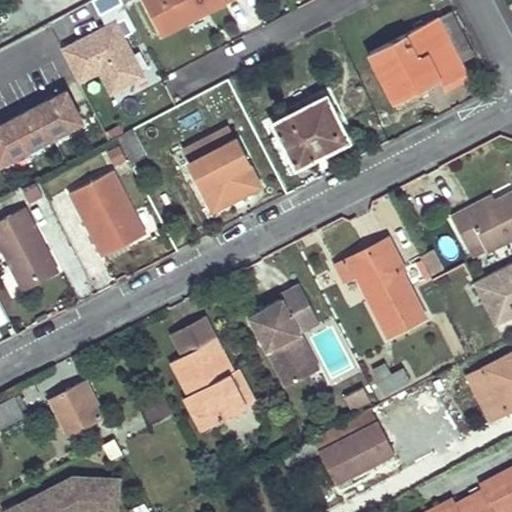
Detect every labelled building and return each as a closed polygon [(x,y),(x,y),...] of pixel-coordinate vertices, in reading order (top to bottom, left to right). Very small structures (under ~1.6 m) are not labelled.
[(122,2),(120,0),(92,0),(100,14),(122,2)] [(144,0),(161,33),(223,0),(144,0)] [(129,15),(122,2),(100,14),(106,26),(129,15)] [(451,11),(437,18),(461,62),(474,55),(451,11)] [(106,26),(62,49),(78,81),(100,70),(110,91),(142,75),(121,36),(136,28),(129,15),(106,26)] [(437,18),(369,52),(394,103),(438,80),(441,85),(466,73),(461,62),(437,18)] [(466,73),(441,85),(445,91),(469,78),(466,73)] [(65,90),(37,105),(54,136),(82,121),(65,90)] [(324,96),(273,123),(295,168),(347,140),(324,96)] [(37,105),(10,119),(26,150),(54,136),(37,105)] [(10,119),(0,124),(0,163),(26,150),(10,119)] [(226,127),(183,149),(190,162),(188,163),(213,210),(259,186),(235,138),(233,139),(226,127)] [(131,128),(116,136),(131,164),(146,155),(131,128)] [(111,170),(70,191),(103,255),(145,234),(111,170)] [(464,209),(449,216),(465,246),(479,240),(485,250),(511,236),(511,190),(493,200),(466,214),(464,209)] [(490,195),(464,209),(466,214),(493,200),(490,195)] [(23,208),(0,219),(0,246),(23,290),(56,273),(23,208)] [(387,237),(348,257),(356,272),(387,334),(424,315),(400,270),(403,269),(387,237)] [(429,250),(419,256),(429,276),(439,270),(429,250)] [(348,257),(335,263),(343,279),(356,272),(348,257)] [(511,260),(477,279),(497,316),(511,308),(511,260)] [(494,325),(511,316),(511,308),(497,316),(477,279),(472,282),(494,325)] [(318,323),(298,284),(279,294),(282,298),(247,316),(283,387),(318,369),(300,333),(318,323)] [(185,355),(211,342),(229,377),(242,370),(234,354),(226,358),(205,317),(173,333),(185,355)] [(185,355),(174,361),(192,397),(229,377),(211,342),(185,355)] [(511,352),(466,376),(489,421),(505,413),(501,405),(511,398),(511,352)] [(363,374),(379,403),(412,386),(403,368),(389,375),(383,364),(363,374)] [(242,370),(229,377),(245,408),(258,401),(242,370)] [(229,377),(192,397),(207,427),(245,408),(229,377)] [(49,398),(68,436),(103,418),(84,380),(49,398)] [(362,385),(344,393),(351,408),(369,399),(362,385)] [(171,414),(162,393),(140,403),(149,423),(171,414)] [(14,397),(0,404),(0,426),(23,415),(14,397)] [(511,398),(501,405),(505,413),(511,409),(511,398)] [(333,483),(393,454),(370,407),(310,439),(333,483)] [(426,511),(508,511),(511,510),(511,466),(479,483),(483,491),(456,505),(453,499),(426,511)] [(73,478),(5,511),(4,511),(114,511),(118,484),(73,478)]
